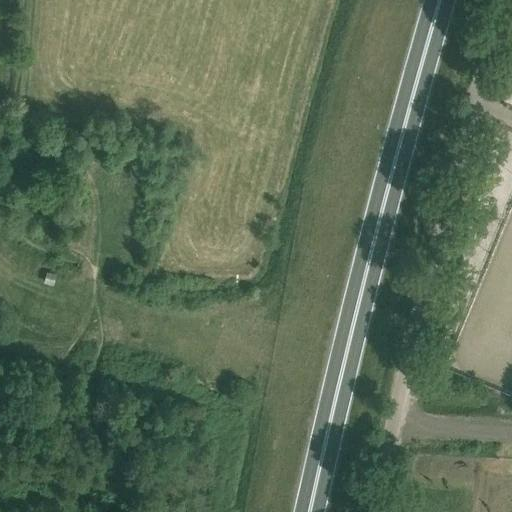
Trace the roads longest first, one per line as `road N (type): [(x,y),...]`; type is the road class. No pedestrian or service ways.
road 1 (trunk): [(310,511),(440,0)]
road 2 (unclassified): [(374,511),(503,0)]
